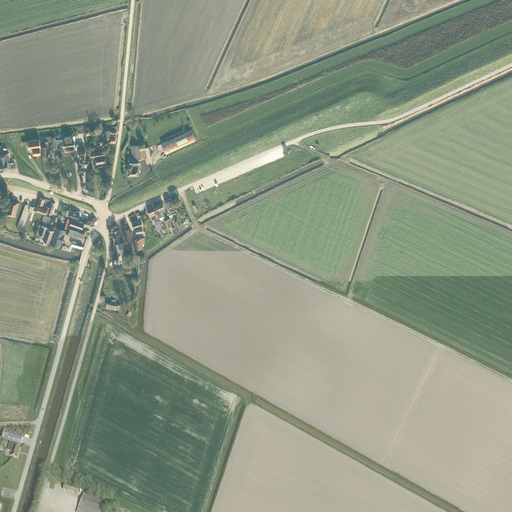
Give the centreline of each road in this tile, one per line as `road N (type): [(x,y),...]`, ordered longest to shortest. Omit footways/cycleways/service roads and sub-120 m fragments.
road 1 (unclassified): [(511,64),(389,120),(312,133),(103,218)]
road 2 (track): [(181,189),(201,230),(511,381)]
road 3 (tertiary): [(13,511),(82,262),(103,218)]
road 4 (unclassified): [(101,207),(120,131),(132,0)]
